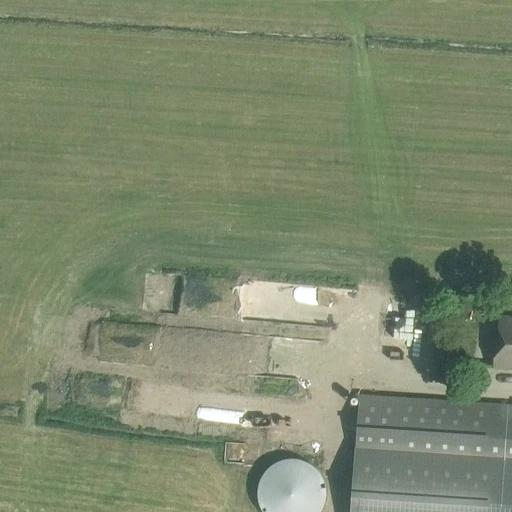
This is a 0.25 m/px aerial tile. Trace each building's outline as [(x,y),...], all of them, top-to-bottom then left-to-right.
[(511,317),(499,316),(493,368),(511,369),(511,317)] [(400,328),(399,348),(433,349),(434,329),(400,328)] [(491,469),(511,470),(511,405),(359,395),(355,460),(491,469)] [(319,511),(321,510),(324,505),(325,499),(326,493),(325,487),(324,481),(321,476),(318,471),(314,467),(309,463),(303,461),(298,459),(292,459),(286,459),(280,461),(275,463),(272,465),(269,467),(265,471),(261,476),(259,482),(257,487),(257,493),(257,499),(259,505),(261,510),(262,511),(319,511)] [(488,511),(491,469),(355,460),(350,511),(488,511)]
